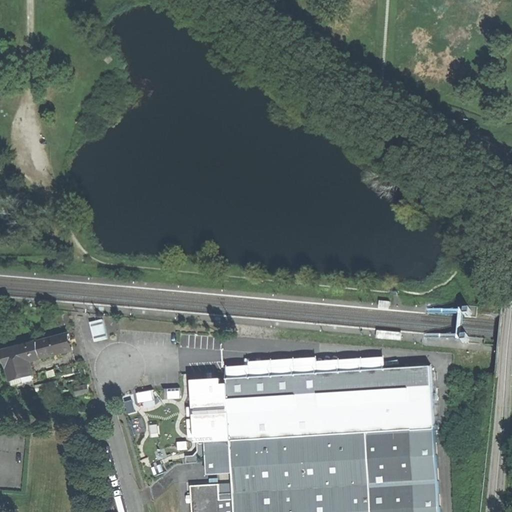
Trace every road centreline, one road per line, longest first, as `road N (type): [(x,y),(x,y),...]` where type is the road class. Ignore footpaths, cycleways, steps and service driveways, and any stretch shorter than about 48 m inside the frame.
road 1 (tertiary): [(511,306),(492,511)]
road 2 (unclassified): [(134,511),(111,419),(118,357)]
